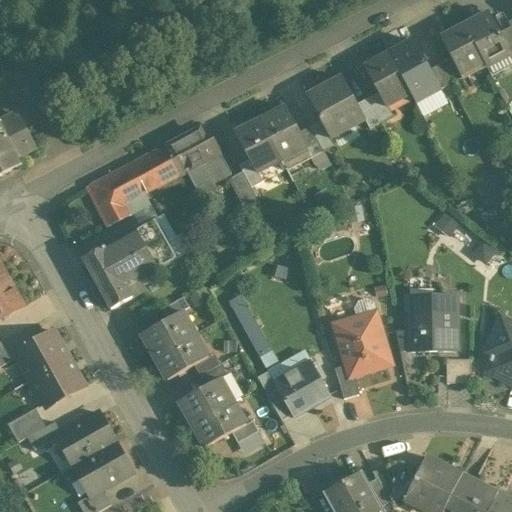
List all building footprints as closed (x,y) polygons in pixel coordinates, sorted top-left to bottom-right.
[(511,55),(501,34),(490,14),(466,27),(487,67),(487,69),(511,55)] [(466,27),(442,39),(452,59),(461,76),(484,64),(486,68),(487,67),(466,27)] [(511,29),(511,28),(501,34),(511,55),(511,54),(511,29)] [(414,42),(390,55),(411,94),(417,107),(442,93),(430,71),(414,42)] [(61,65),(66,74),(85,65),(81,55),(61,65)] [(411,94),(390,55),(365,69),(379,94),(384,103),(385,102),(387,107),(411,94)] [(452,59),(441,66),(451,85),(462,79),(461,76),(452,59)] [(451,85),(441,66),(430,71),(442,93),(446,101),(456,95),(451,85)] [(343,79),(308,98),(321,122),(331,140),(332,139),(366,121),(366,120),(358,105),(343,79)] [(384,103),(379,94),(368,99),(381,124),(393,118),(387,107),(385,102),(384,103)] [(381,124),(368,99),(358,105),(366,120),(366,121),(370,130),(381,124)] [(300,134),(287,109),(262,122),(283,161),(307,149),(308,148),(300,134)] [(0,177),(19,168),(22,167),(21,165),(20,165),(17,159),(35,149),(18,115),(0,124),(0,177)] [(283,161),(262,122),(236,134),(251,161),(255,169),(256,168),(259,173),(283,161)] [(321,122),(311,128),(324,152),(336,146),(332,139),(331,140),(321,122)] [(113,178),(112,178),(126,205),(146,194),(154,190),(155,190),(188,173),(195,187),(210,180),(213,185),(232,175),(206,127),(165,149),(113,178)] [(324,152),(311,128),(300,134),(308,148),(307,149),(312,159),(324,152)] [(255,169),(251,161),(240,167),(244,173),(252,189),(264,183),(259,173),(256,168),(255,169)] [(244,173),(232,179),(250,213),(262,206),(252,189),(244,173)] [(112,176),(88,189),(109,228),(132,216),(126,205),(112,178),(113,178),(112,176)] [(146,194),(126,205),(132,216),(152,206),(146,194)] [(152,206),(132,216),(139,230),(156,221),(178,260),(194,250),(184,232),(180,235),(161,202),(152,206)] [(448,235),(457,224),(446,215),(436,226),(448,235)] [(139,230),(105,249),(127,288),(144,279),(178,260),(156,221),(139,230)] [(127,288),(105,249),(85,261),(112,310),(133,298),(127,288)] [(0,289),(11,284),(0,265),(0,289)] [(144,279),(127,288),(133,298),(150,289),(144,279)] [(11,284),(0,289),(0,321),(24,308),(11,284)] [(270,349),(242,297),(230,303),(259,355),(270,349)] [(459,352),(458,297),(407,297),(408,336),(411,336),(411,353),(459,352)] [(184,299),(163,310),(169,321),(183,313),(190,309),(184,299)] [(169,321),(143,336),(156,359),(192,339),(186,328),(190,326),(183,313),(169,321)] [(377,313),(335,326),(347,367),(351,379),(356,378),(388,368),(379,339),(384,337),(377,313)] [(511,322),(501,318),(493,336),(503,341),(494,359),(492,358),(490,362),(492,363),(487,373),(511,385),(511,322)] [(55,332),(17,354),(32,382),(70,360),(55,332)] [(503,341),(493,336),(485,354),(492,358),(494,359),(503,341)] [(197,349),(192,339),(156,359),(169,382),(195,367),(209,359),(202,346),(197,349)] [(0,344),(0,368),(13,362),(2,343),(0,344)] [(209,359),(195,367),(201,377),(222,366),(216,355),(209,359)] [(70,360),(32,382),(48,410),(86,388),(70,360)] [(471,361),(447,361),(447,385),(472,385),(471,361)] [(332,399),(311,363),(275,383),(278,390),(293,416),(295,420),(332,399)] [(222,366),(201,377),(207,388),(228,376),(222,366)] [(351,379),(347,367),(336,370),(345,400),(360,396),(356,378),(351,379)] [(268,396),(278,390),(275,383),(269,373),(259,379),(268,396)] [(207,388),(181,403),(194,426),(229,406),(241,399),(236,390),(237,386),(231,375),(228,376),(207,388)] [(278,390),(268,396),(283,422),(293,416),(278,390)] [(229,406),(194,426),(206,449),(233,434),(247,426),(246,425),(239,413),(235,416),(229,406)] [(36,410),(9,426),(19,444),(28,439),(47,428),(36,410)] [(63,435),(58,438),(58,439),(74,468),(117,444),(100,414),(63,435)] [(247,426),(233,434),(239,444),(260,433),(254,422),(247,426)] [(47,428),(28,439),(36,452),(58,439),(58,438),(63,435),(56,423),(47,428)] [(117,444),(74,468),(91,497),(91,498),(103,491),(134,473),(117,444)] [(463,477),(427,458),(420,473),(408,495),(405,501),(426,511),(445,511),(447,508),(463,477)] [(398,463),(374,473),(378,480),(386,495),(397,490),(408,495),(420,473),(398,463)] [(361,474),(326,494),(336,511),(382,511),(381,509),(368,486),(361,474)] [(490,511),(499,495),(463,477),(447,508),(454,511),(490,511)] [(386,495),(378,480),(368,486),(381,509),(391,504),(386,495)] [(103,491),(91,498),(91,497),(79,504),(83,511),(101,511),(112,507),(103,491)] [(511,511),(511,501),(499,495),(490,511),(511,511)]
